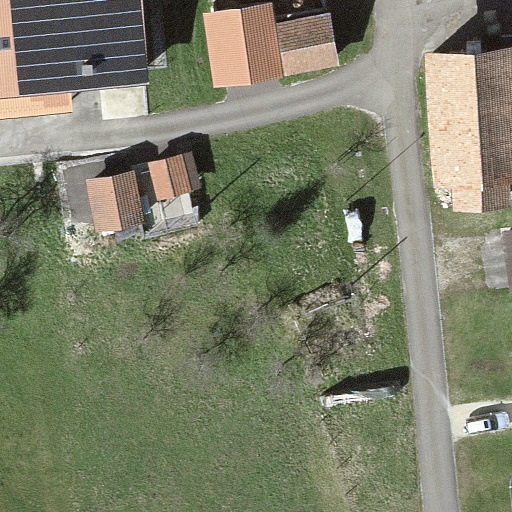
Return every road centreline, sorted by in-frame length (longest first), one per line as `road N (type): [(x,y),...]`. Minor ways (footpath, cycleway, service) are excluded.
road 1 (residential): [(438,511),(390,68)]
road 2 (residential): [(390,68),(170,123),(0,142)]
